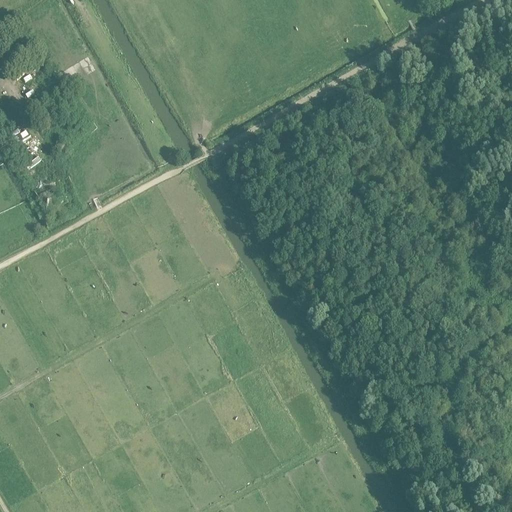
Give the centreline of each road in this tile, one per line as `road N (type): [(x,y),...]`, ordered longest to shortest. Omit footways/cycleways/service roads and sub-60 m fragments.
road 1 (track): [(484,0),(204,157)]
road 2 (track): [(233,266),(0,399)]
road 3 (track): [(181,170),(0,267)]
road 4 (track): [(334,443),(210,511)]
